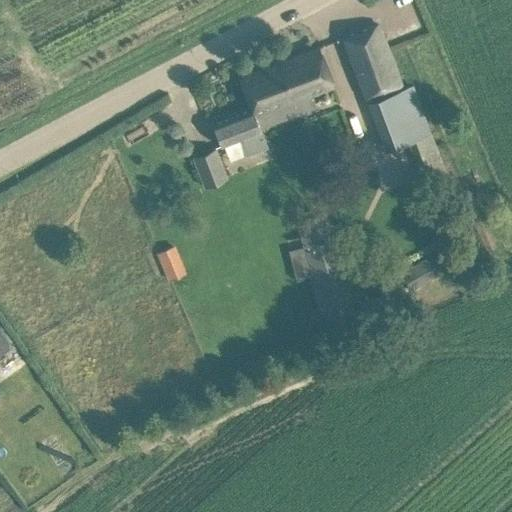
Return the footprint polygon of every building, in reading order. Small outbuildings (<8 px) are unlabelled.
[(365,87),(368,95),(402,83),(377,23),(343,37),(363,87),(365,87)] [(332,83),(318,46),(239,76),(252,108),(253,108),(255,113),(280,104),(282,109),(295,104),(298,111),(317,104),(312,91),(332,83)] [(254,114),(252,108),(212,123),(221,145),(239,138),(245,155),(267,146),(261,129),(255,113),(254,114)] [(431,132),(425,116),(383,133),(390,149),(431,132)] [(192,155),(204,187),(227,178),(214,146),(192,155)] [(326,212),(297,219),(304,248),(306,254),(325,330),(328,329),(355,322),(351,310),(335,246),(335,247),(333,240),(326,212)] [(156,251),(168,280),(186,272),(174,244),(156,251)] [(401,273),(411,290),(448,267),(438,250),(401,273)]
